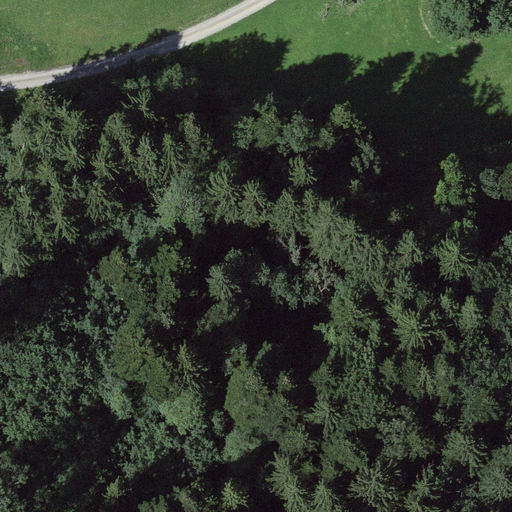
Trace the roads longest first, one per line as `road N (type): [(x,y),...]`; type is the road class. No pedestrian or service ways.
road 1 (track): [(0,310),(193,199),(341,189),(398,170),(511,170)]
road 2 (track): [(0,83),(95,62),(268,0)]
